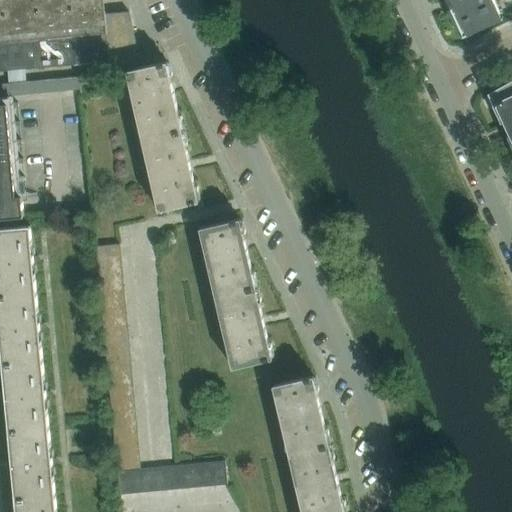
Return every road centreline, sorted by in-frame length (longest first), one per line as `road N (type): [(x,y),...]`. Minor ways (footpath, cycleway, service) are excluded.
road 1 (residential): [(179,0),(350,379),(387,511)]
road 2 (residential): [(511,236),(450,93)]
